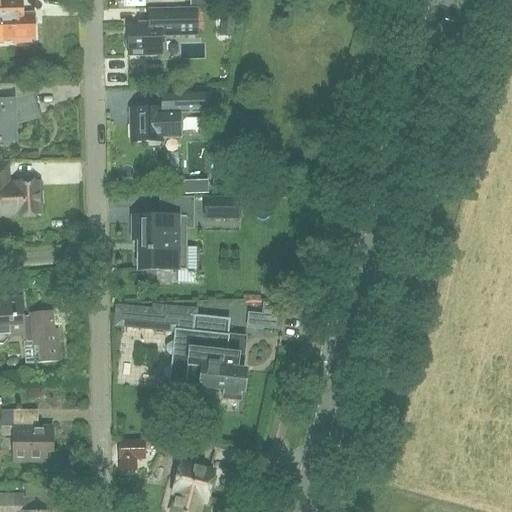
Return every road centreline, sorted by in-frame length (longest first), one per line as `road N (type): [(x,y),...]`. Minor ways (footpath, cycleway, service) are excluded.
road 1 (secondary): [(297,511),(440,0)]
road 2 (residential): [(99,511),(97,252)]
road 3 (residential): [(97,252),(92,0)]
